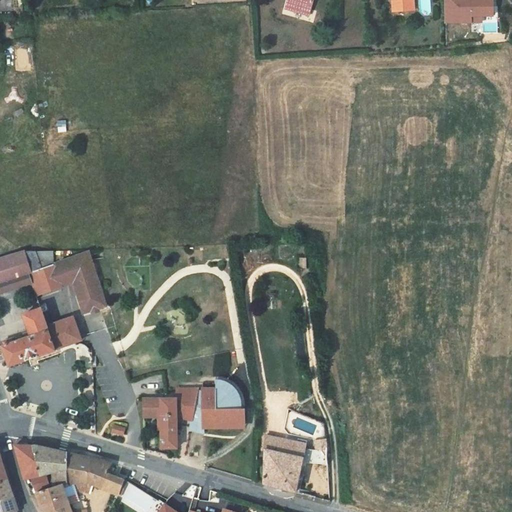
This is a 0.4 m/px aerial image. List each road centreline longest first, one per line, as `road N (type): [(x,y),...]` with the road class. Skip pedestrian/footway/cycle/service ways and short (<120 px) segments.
road 1 (residential): [(129,464),(128,408),(88,328),(59,318),(52,301)]
road 2 (secondary): [(129,464),(313,511)]
road 3 (secondary): [(0,430),(129,464)]
